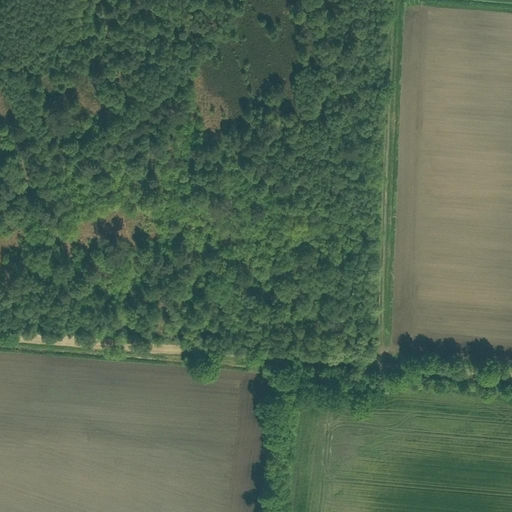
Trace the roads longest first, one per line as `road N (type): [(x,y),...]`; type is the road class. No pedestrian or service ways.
road 1 (residential): [(511,376),(193,349)]
road 2 (track): [(193,349),(0,333)]
